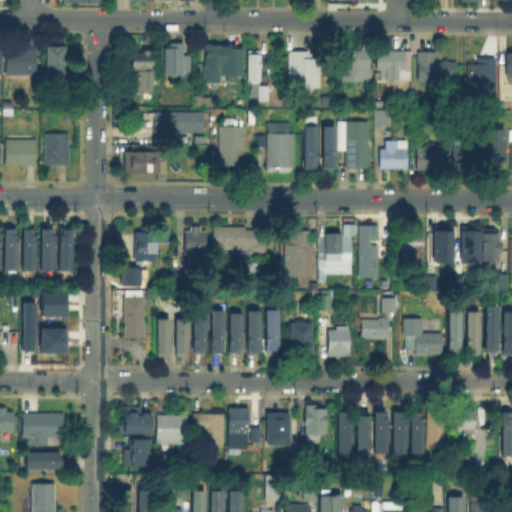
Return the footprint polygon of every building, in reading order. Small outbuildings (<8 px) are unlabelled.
[(185,44),(185,77),(166,77),(166,50),(173,50),(172,44),(185,44)] [(36,46),(36,72),(6,72),(7,46),(36,46)] [(224,47),(224,85),(204,84),(204,69),(206,69),(206,46),(213,46),(213,48),(224,47)] [(68,47),(68,82),(48,82),(48,47),(68,47)] [(156,97),(145,97),(135,95),(135,84),(131,83),(133,50),(143,50),(143,47),(155,48),(156,97)] [(246,49),(247,75),(236,75),(236,64),(230,64),(230,49),(246,49)] [(272,86),(272,101),(262,101),(261,97),(254,97),(255,81),(250,81),(251,50),(264,51),(263,86),(272,86)] [(312,51),(312,59),(323,59),(322,89),(291,90),(291,51),(312,51)] [(412,51),(411,69),(414,69),(414,82),(388,82),(388,71),(385,71),(385,82),(378,82),(379,52),(412,51)] [(374,53),(373,83),(343,83),(344,53),(374,53)] [(458,63),(458,82),(419,81),(419,53),(438,53),(438,63),(458,63)] [(497,58),(497,95),(470,95),(469,65),(479,65),(479,58),(497,58)] [(321,104),(321,93),(333,93),(333,104),(321,104)] [(201,95),(201,107),(193,107),(193,95),(201,95)] [(212,98),(212,108),(203,108),(202,98),(212,98)] [(13,108),(13,116),(5,116),(5,107),(13,108)] [(392,111),(392,126),(377,126),(376,111),(392,111)] [(205,134),(156,135),(155,113),(205,113),(205,134)] [(235,118),(236,122),(245,121),(244,128),(248,127),(247,150),(240,150),(241,168),(221,168),(220,127),(224,127),(224,119),(235,118)] [(303,163),(303,121),(317,121),(317,163),(303,163)] [(321,163),(321,121),(336,121),(336,163),(321,163)] [(286,124),(288,135),(296,134),(296,171),(267,173),(267,153),(263,154),(262,150),(258,150),(258,135),(266,135),(266,123),(286,124)] [(370,123),(370,149),(372,148),(372,170),(347,169),(348,123),(370,123)] [(486,156),(486,123),(504,124),(504,156),(486,156)] [(38,134),(37,165),(7,165),(7,134),(38,134)] [(69,135),(69,166),(45,166),(45,134),(69,135)] [(207,145),(194,146),(195,136),(207,136),(207,145)] [(479,140),(479,167),(453,166),(453,144),(462,144),(462,140),(479,140)] [(409,141),(409,169),(381,169),(381,149),(387,149),(387,141),(409,141)] [(444,145),(444,169),(418,170),(418,168),(412,168),(411,151),(418,151),(418,147),(427,147),(427,145),(444,145)] [(168,154),(168,183),(152,183),(152,175),(127,175),(126,154),(168,154)] [(449,261),(430,261),(430,224),(450,224),(449,261)] [(477,262),(457,262),(458,224),(477,224),(477,262)] [(3,267),(3,226),(18,226),(18,268),(3,267)] [(258,227),(259,250),(214,250),(215,228),(258,227)] [(492,227),(492,231),(496,231),(496,260),(479,260),(479,231),(483,231),(483,227),(492,227)] [(182,249),(182,228),(205,228),(205,249),(182,249)] [(24,229),(37,229),(36,269),(23,269),(24,229)] [(42,229),(55,229),(55,269),(41,269),(42,229)] [(60,229),(73,229),(73,270),(60,269),(60,229)] [(385,232),(385,249),(380,248),(380,279),(359,280),(360,245),(366,245),(365,231),(385,232)] [(132,258),(132,233),(153,233),(153,258),(132,258)] [(311,233),(312,248),(314,248),(312,277),(286,278),(287,245),(292,245),(291,233),(311,233)] [(426,234),(426,252),(416,252),(417,267),(396,267),(396,235),(426,234)] [(353,270),(346,271),(346,267),(319,267),(319,236),(352,235),(353,270)] [(122,286),(122,265),(139,265),(139,286),(122,286)] [(505,288),(487,288),(487,272),(505,272),(505,288)] [(432,290),(424,290),(424,274),(432,274),(432,290)] [(460,290),(451,290),(451,274),(460,274),(460,290)] [(37,315),(37,290),(65,290),(65,315),(37,315)] [(332,295),(332,311),(320,310),(320,295),(332,295)] [(147,299),(146,340),(126,340),(125,299),(147,299)] [(396,299),(396,313),(382,313),(383,299),(396,299)] [(19,349),(19,301),(32,301),(32,350),(19,349)] [(481,350),(482,303),(495,304),(494,351),(481,350)] [(448,354),(448,305),(460,305),(459,354),(448,354)] [(464,353),(464,306),(478,306),(478,353),(464,353)] [(191,352),(191,307),(203,307),(203,352),(191,352)] [(209,353),(209,307),(222,307),(222,353),(209,353)] [(245,351),(245,308),(259,308),(258,351),(245,351)] [(511,353),(502,353),(502,308),(511,308),(511,353)] [(227,351),(227,309),(240,309),(240,351),(227,351)] [(262,351),(263,309),(277,309),(277,352),(262,351)] [(153,350),(153,314),(166,314),(166,350),(153,350)] [(170,351),(170,316),(185,316),(185,351),(170,351)] [(388,319),(388,320),(390,321),(390,338),(363,338),(363,320),(381,320),(381,319),(388,319)] [(444,334),(445,356),(416,356),(416,350),(403,350),(404,320),(424,320),(425,334),(444,334)] [(315,322),(315,357),(292,356),(292,322),(315,322)] [(37,351),(37,326),(65,326),(65,351),(37,351)] [(352,332),(352,358),(330,358),(329,332),(352,332)] [(138,404),(119,404),(119,432),(148,431),(148,412),(138,412),(138,404)] [(444,405),(443,443),(427,443),(427,405),(444,405)] [(329,410),(329,436),(322,436),(322,440),(311,440),(311,436),(308,436),(308,426),(306,426),(306,414),(308,414),(308,407),(319,407),(319,410),(329,410)] [(335,450),(335,407),(351,407),(351,450),(335,450)] [(356,408),(368,408),(368,452),(356,452),(356,408)] [(371,451),(371,408),(385,408),(385,451),(371,451)] [(390,451),(391,408),(403,408),(403,451),(390,451)] [(0,409),(8,410),(7,414),(15,414),(15,434),(4,433),(4,442),(0,442),(0,409)] [(251,409),(250,450),(230,450),(231,409),(251,409)] [(409,451),(409,409),(421,409),(421,451),(409,451)] [(469,411),(469,413),(477,413),(476,432),(450,431),(451,412),(456,412),(456,410),(469,411)] [(511,455),(511,436),(511,410),(499,411),(499,455),(511,455)] [(63,438),(63,446),(30,446),(30,438),(25,438),(25,415),(66,414),(66,438),(63,438)] [(225,415),(225,447),(204,446),(204,432),(195,432),(195,415),(225,415)] [(292,415),(291,447),(269,447),(269,415),(292,415)] [(154,416),(154,467),(133,467),(133,439),(146,439),(146,434),(126,434),(126,416),(154,416)] [(189,416),(189,444),(159,444),(159,416),(189,416)] [(27,467),(27,449),(61,449),(61,467),(27,467)] [(282,476),(282,500),(271,500),(271,511),(277,511),(276,511),(262,511),(262,501),(267,501),(267,476),(282,476)] [(173,496),(173,481),(185,481),(185,496),(173,496)] [(33,511),(34,485),(56,485),(55,511),(33,511)] [(317,485),(317,502),(305,502),(305,485),(317,485)] [(116,511),(116,486),(129,486),(129,511),(116,511)] [(207,511),(207,486),(219,487),(219,511),(207,511)] [(134,511),(134,487),(146,487),(146,511),(134,511)] [(190,511),(190,487),(201,487),(201,511),(190,511)] [(227,511),(227,487),(239,487),(239,511),(227,511)] [(319,511),(319,491),(340,491),(340,511),(319,511)] [(446,511),(446,493),(462,493),(461,511),(446,511)] [(471,511),(471,500),(488,500),(488,511),(471,511)] [(282,511),(308,511),(308,502),(282,502),(282,511)] [(401,503),(401,509),(405,509),(405,511),(385,511),(386,503),(401,503)]
